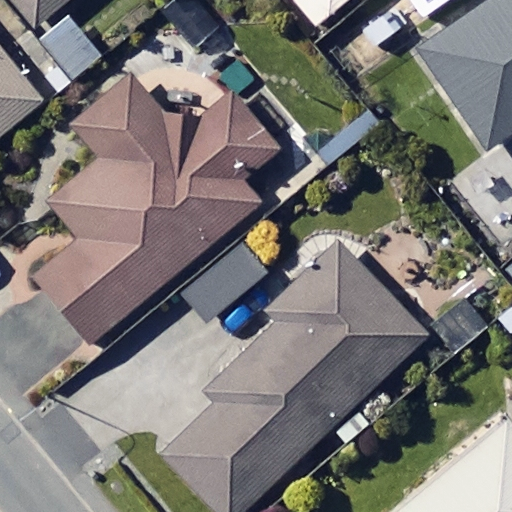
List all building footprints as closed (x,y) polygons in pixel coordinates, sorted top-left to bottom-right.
[(15,0),(33,21),(59,0),(15,0)] [(303,0),(316,16),(336,0),(303,0)] [(511,0),(477,0),(412,49),(488,151),(511,132),(511,0)] [(0,128),(38,98),(0,50),(0,128)] [(188,131),(136,67),(71,120),(98,153),(48,194),(79,233),(34,269),(89,335),(258,196),(239,173),(272,145),(232,95),(188,131)] [(511,165),(502,169),(511,203),(511,165)] [(233,511),(420,328),(328,234),(259,302),(271,314),(202,381),(216,395),(160,450),(220,511),(233,511)] [(511,511),(511,427),(502,416),(387,511),(511,511)]
